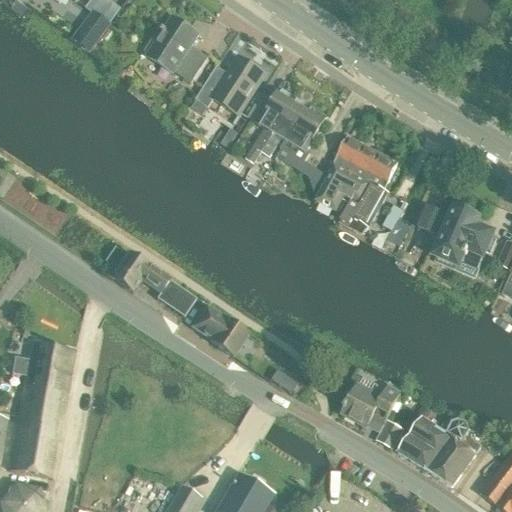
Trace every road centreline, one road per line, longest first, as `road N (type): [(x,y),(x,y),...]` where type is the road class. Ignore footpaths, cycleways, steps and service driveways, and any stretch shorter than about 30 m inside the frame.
road 1 (tertiary): [(459,511),(336,431),(250,392),(0,220)]
road 2 (secondary): [(511,152),(270,0)]
